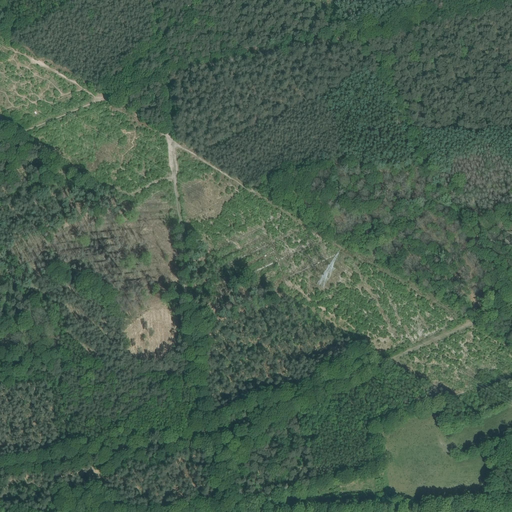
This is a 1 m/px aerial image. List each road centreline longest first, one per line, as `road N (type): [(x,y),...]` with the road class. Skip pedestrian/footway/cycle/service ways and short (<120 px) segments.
road 1 (track): [(511,307),(204,438)]
road 2 (track): [(204,438),(172,140)]
road 3 (track): [(163,77),(333,38)]
road 4 (track): [(361,32),(511,1)]
road 5 (track): [(204,438),(79,459)]
